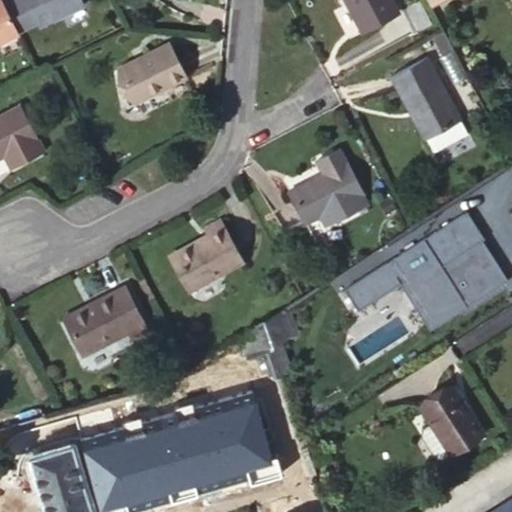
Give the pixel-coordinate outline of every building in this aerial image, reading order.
[(0,0),(0,42),(20,33),(3,0),(0,0)] [(27,0),(41,27),(86,4),(84,0),(27,0)] [(392,0),(352,0),(353,1),(348,4),(362,31),(399,11),(392,0)] [(185,76),(166,42),(117,68),(135,102),(185,76)] [(461,118),(427,56),(389,76),(424,139),(425,139),(432,152),(468,132),(461,119),(461,118)] [(0,155),(4,153),(13,148),(19,161),(43,149),(19,105),(0,115),(0,155)] [(13,148),(4,153),(10,166),(19,161),(13,148)] [(366,202),(339,148),(317,159),(322,172),(289,190),(305,223),(320,215),(325,224),(366,202)] [(467,211),(344,288),(357,309),(406,278),(433,321),(463,302),(466,306),(507,280),(490,251),(481,257),(474,245),(485,239),(467,211)] [(208,233),(171,253),(190,289),(243,260),(220,218),(205,226),(208,233)] [(190,289),(171,253),(165,257),(184,292),(190,289)] [(123,284),(94,300),(97,303),(65,321),(83,354),(129,329),(133,338),(148,329),(123,284)] [(97,303),(94,300),(62,317),(65,321),(97,303)] [(266,351),(274,377),(291,371),(281,342),(300,330),(289,306),(256,327),(266,351)] [(247,358),(266,351),(256,327),(240,338),(247,358)] [(483,432),(453,386),(422,407),(453,452),(483,432)] [(89,511),(70,445),(30,456),(47,511),(89,511)] [(511,511),(511,499),(491,511),(511,511)]
